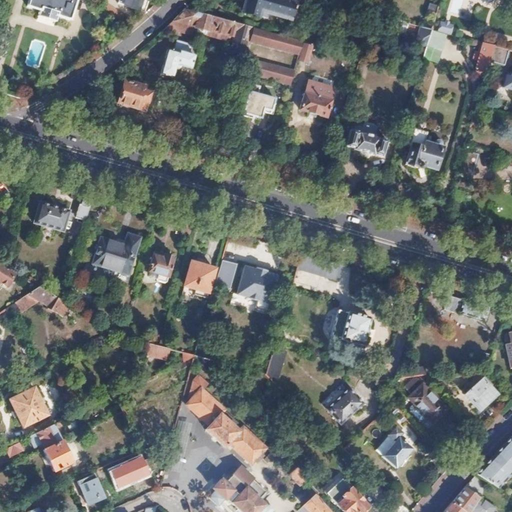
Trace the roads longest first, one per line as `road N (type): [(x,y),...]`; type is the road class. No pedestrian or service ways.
road 1 (primary): [(0,137),(511,284)]
road 2 (primary): [(511,270),(10,125)]
road 3 (residential): [(176,0),(121,49),(10,125)]
road 4 (residential): [(511,420),(431,511)]
